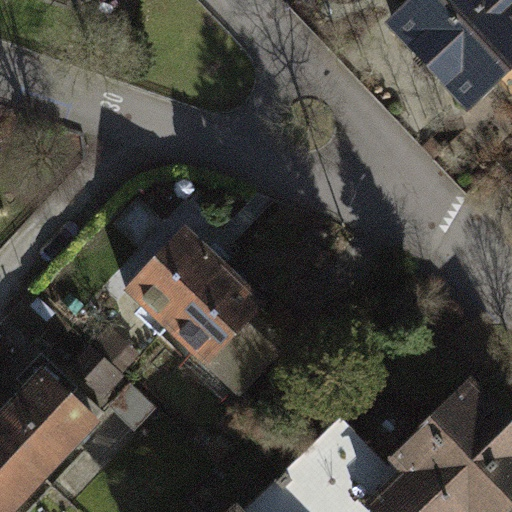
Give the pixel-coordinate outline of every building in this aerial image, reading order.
[(511,0),(424,0),(399,24),(471,101),(511,63),(511,0)] [(227,261),(191,226),(130,287),(165,323),(227,261)] [(263,297),(227,261),(165,323),(236,392),(278,350),(244,316),(263,297)] [(100,338),(126,364),(138,353),(111,326),(100,338)] [(73,362),(102,392),(123,371),(94,341),(73,362)] [(54,359),(0,413),(0,425),(49,473),(109,412),(54,359)] [(511,429),(470,387),(397,457),(449,511),(504,511),(511,505),(511,429)] [(340,418),(241,511),(449,511),(397,457),(387,467),(340,418)] [(0,425),(0,511),(9,511),(49,473),(0,425)]
